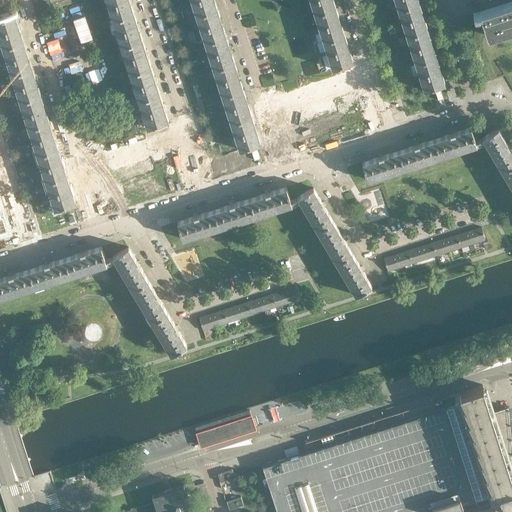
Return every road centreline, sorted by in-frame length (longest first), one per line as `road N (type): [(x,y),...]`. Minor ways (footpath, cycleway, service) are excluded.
road 1 (residential): [(184,123),(81,158),(32,0)]
road 2 (residential): [(374,75),(263,109),(228,0)]
road 3 (unclassified): [(302,269),(180,307),(129,218)]
road 4 (unclassified): [(477,213),(368,247),(314,159)]
road 5 (unclassified): [(284,430),(472,371)]
road 6 (unknown): [(456,453),(437,424),(321,467)]
road 7 (unknown): [(332,495),(456,453)]
road 8 (residential): [(184,123),(145,0)]
road 9 (unclassified): [(82,492),(201,454)]
